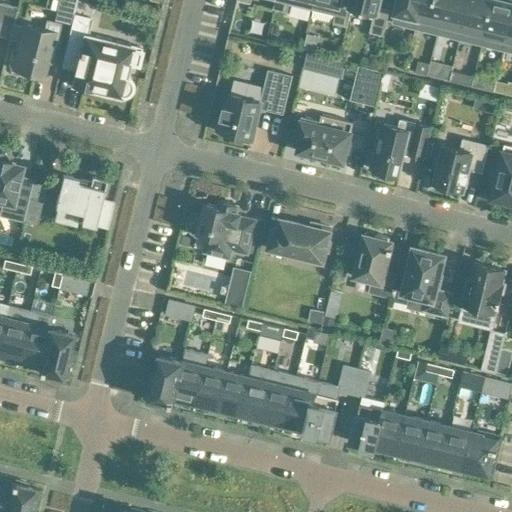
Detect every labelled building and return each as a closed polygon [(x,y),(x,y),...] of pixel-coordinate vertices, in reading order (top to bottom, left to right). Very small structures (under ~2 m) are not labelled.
[(60,0),(56,19),(71,22),(73,13),(75,14),(78,0),(60,0)] [(237,0),(251,3),(251,0),(272,0),(275,1),(273,9),(275,9),(276,0),(237,0)] [(289,4),(312,10),(314,0),(276,0),(275,9),(287,12),(289,4)] [(314,0),(312,10),(335,15),(333,23),(346,27),(352,0),(314,0)] [(370,32),(383,36),(390,9),(377,6),(378,0),(352,0),(346,27),(347,27),(351,12),(373,18),(370,32)] [(398,0),(393,23),(415,28),(421,0),(398,0)] [(421,0),(415,28),(438,34),(445,0),(421,0)] [(445,0),(438,34),(460,39),(469,0),(445,0)] [(469,0),(460,39),(482,45),(492,0),(469,0)] [(511,0),(492,0),(482,45),(504,50),(511,18),(511,0)] [(1,2),(1,3),(0,2),(0,36),(10,39),(17,6),(1,2)] [(111,93),(121,95),(124,95),(125,95),(127,94),(128,93),(129,92),(130,91),(130,90),(131,89),(132,87),(132,86),(132,85),(132,83),(131,82),(131,81),(130,80),(129,79),(128,78),(128,77),(126,76),(125,76),(128,62),(137,64),(142,47),(88,34),(92,18),(75,14),(73,13),(71,22),(60,67),(77,71),(74,83),(83,86),(82,90),(110,97),(111,93)] [(24,24),(13,68),(20,70),(19,74),(35,78),(36,74),(43,76),(47,60),(50,60),(59,24),(48,22),(46,29),(24,24)] [(416,60),(413,71),(423,74),(426,63),(416,60)] [(389,64),(377,61),(375,69),(387,72),(389,64)] [(359,65),(350,100),(376,106),(384,71),(359,65)] [(442,66),(439,77),(448,80),(451,68),(442,66)] [(217,131),(237,136),(236,140),(251,143),(260,108),(283,114),(293,75),(268,69),(261,100),(231,93),(228,106),(224,105),(217,131)] [(472,86),(475,77),(452,71),(450,80),(472,86)] [(475,76),(475,77),(472,86),(486,89),(489,80),(475,76)] [(496,81),(494,91),(506,94),(508,84),(496,81)] [(302,116),(296,138),(301,139),(298,151),(326,157),(325,161),(343,166),(346,152),(350,153),(353,142),(349,141),(351,132),(354,122),(323,114),(321,120),(302,116)] [(431,127),(417,123),(417,124),(401,120),(399,127),(382,123),(371,168),(385,172),(384,175),(398,179),(403,156),(410,158),(411,155),(424,158),(431,127)] [(434,190),(452,194),(453,189),(462,191),(465,180),(467,181),(470,170),(483,173),(490,145),(463,138),(460,148),(442,143),(437,161),(441,162),(434,190)] [(498,168),(495,168),(491,184),(495,185),(491,202),(506,206),(507,202),(511,202),(511,145),(505,144),(498,168)] [(22,166),(20,165),(11,163),(11,161),(8,160),(9,159),(8,157),(8,156),(7,155),(6,154),(5,153),(4,152),(3,152),(1,152),(0,151),(0,200),(2,201),(0,209),(0,215),(23,221),(33,178),(20,175),(21,170),(21,167),(22,166)] [(92,176),(91,181),(63,174),(55,207),(83,214),(80,223),(95,227),(95,225),(107,228),(114,201),(102,198),(107,180),(92,176)] [(28,199),(23,221),(32,223),(37,201),(28,199)] [(189,221),(189,223),(189,224),(189,225),(189,226),(189,227),(190,228),(190,229),(191,230),(192,231),(193,232),(194,233),(196,233),(209,236),(206,250),(230,256),(232,248),(247,252),(255,220),(239,217),(240,213),(236,212),(238,204),(221,200),(219,206),(206,203),(203,214),(201,214),(200,214),(198,214),(196,214),(194,215),(192,216),(192,217),(191,217),(190,218),(189,220),(189,221)] [(281,219),(279,229),(274,228),(271,241),(269,248),(323,261),(325,251),(329,252),(331,242),(328,241),(331,227),(312,222),(311,226),(281,219)] [(355,276),(372,280),(369,292),(391,297),(396,274),(385,271),(390,251),(392,251),(393,248),(391,247),(392,242),(389,241),(390,237),(376,234),(375,238),(365,235),(363,241),(355,276)] [(402,293),(425,298),(422,310),(448,316),(453,293),(439,290),(440,283),(438,282),(445,255),(413,247),(402,293)] [(16,270),(18,262),(4,259),(2,267),(16,270)] [(31,266),(18,262),(16,270),(30,274),(31,266)] [(468,277),(464,294),(467,295),(464,307),(494,314),(495,309),(498,310),(504,285),(502,284),(505,270),(475,262),(471,278),(468,277)] [(228,297),(246,301),(253,269),(235,265),(228,297)] [(62,273),(54,271),(51,285),(59,287),(62,273)] [(85,294),(88,280),(63,273),(60,287),(85,294)] [(192,320),(195,306),(170,300),(167,313),(167,314),(192,320)] [(3,356),(17,360),(30,311),(7,305),(4,317),(5,317),(0,335),(0,360),(2,361),(3,360),(2,360),(3,356)] [(203,316),(216,319),(218,312),(205,308),(203,316)] [(311,308),(309,320),(321,322),(323,310),(311,308)] [(30,369),(39,371),(50,328),(53,316),(30,311),(17,360),(32,363),(31,367),(30,369)] [(232,315),(218,312),(216,319),(230,323),(232,315)] [(326,317),(322,329),(330,331),(333,319),(326,317)] [(247,327),(261,330),(263,322),(249,319),(247,327)] [(276,326),(263,322),(261,330),(274,334),(276,326)] [(322,329),(309,326),(307,333),(306,340),(327,345),(330,331),(322,329)] [(50,328),(39,371),(42,372),(41,374),(54,377),(54,375),(64,377),(66,368),(69,368),(73,352),(68,350),(72,333),(50,328)] [(299,331),(285,328),(283,336),(297,339),(299,331)] [(383,328),(379,343),(389,346),(393,330),(383,328)] [(483,368),(496,372),(506,333),(492,330),(483,368)] [(412,351),(399,348),(397,356),(410,359),(412,351)] [(209,354),(208,354),(185,349),(182,360),(172,403),(181,405),(181,404),(181,400),(197,404),(206,366),(209,354)] [(168,405),(169,403),(172,403),(182,360),(160,355),(156,372),(151,371),(147,387),(149,388),(147,397),(157,400),(156,402),(168,405)] [(425,371),(439,374),(441,366),(427,363),(425,371)] [(226,411),(240,414),(252,365),(251,365),(249,376),(227,371),(217,414),(225,416),(225,415),(226,411)] [(253,423),(261,425),(275,370),(252,365),(240,414),(255,418),(254,422),(253,422),(253,423)] [(340,391),(352,393),(358,368),(345,365),(339,386),(319,381),(306,436),(314,438),(314,437),(313,436),(314,432),(318,433),(318,432),(330,435),(339,399),(338,398),(340,391)] [(209,412),(217,414),(227,371),(206,366),(197,404),(210,407),(209,411),(209,412)] [(455,369),(441,366),(439,374),(453,377),(455,369)] [(373,452),(383,409),(385,402),(365,397),(371,371),(358,368),(352,393),(363,396),(361,404),(360,404),(351,441),(363,444),(366,445),(366,449),(365,449),(365,450),(373,452)] [(270,422),(285,425),(297,376),(275,370),(261,425),(269,427),(270,426),(269,426),(270,422)] [(482,391),(485,377),(463,371),(460,385),(482,391)] [(297,434),(306,436),(319,381),(297,376),(285,425),(299,429),(298,433),(297,434)] [(511,383),(486,377),(483,391),(508,397),(511,383)] [(405,415),(383,409),(373,452),(381,454),(381,453),(382,449),(396,452),(405,415)] [(428,420),(405,415),(396,452),(411,456),(410,460),(409,460),(409,461),(417,463),(428,420)] [(450,426),(428,420),(417,463),(425,465),(426,464),(425,464),(426,460),(441,463),(450,426)] [(450,426),(441,463),(455,467),(454,471),(453,472),(462,474),(464,469),(473,431),(450,426)] [(485,434),(473,431),(464,469),(488,475),(491,466),(493,466),(498,448),(497,448),(500,435),(486,432),(485,434)] [(5,511),(13,481),(0,478),(0,511),(5,511)] [(15,482),(13,481),(5,511),(33,511),(37,497),(35,497),(37,487),(27,485),(28,482),(15,479),(15,482)]
